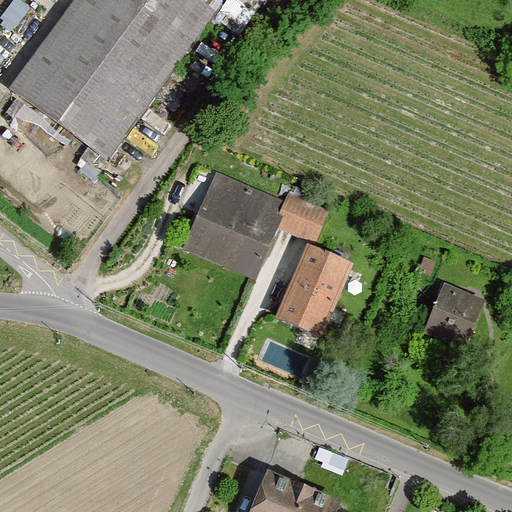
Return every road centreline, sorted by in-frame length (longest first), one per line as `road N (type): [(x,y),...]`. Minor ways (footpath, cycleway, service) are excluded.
road 1 (tertiary): [(241,393),(511,503)]
road 2 (tertiary): [(62,316),(241,393)]
road 3 (residential): [(241,393),(193,511)]
